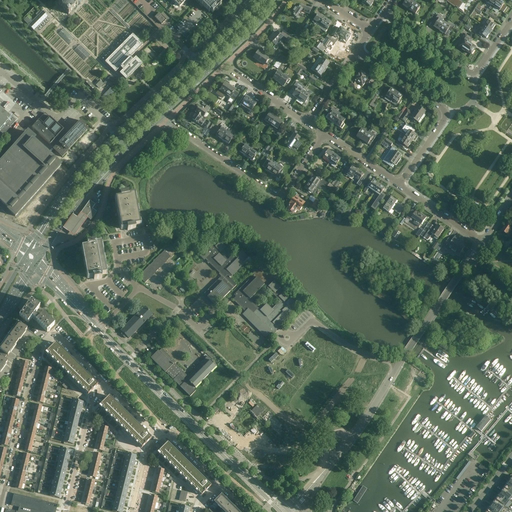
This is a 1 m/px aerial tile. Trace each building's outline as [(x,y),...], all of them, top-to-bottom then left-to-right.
[(68,15),(71,12),(70,12),(76,6),(76,7),(79,4),(82,0),(62,0),(61,2),(60,2),(58,4),(60,7),(61,6),(66,12),(68,15)] [(219,0),(196,0),(209,12),(210,11),(212,13),(215,11),(216,12),(220,8),(219,7),(221,4),(219,2),(220,1),(219,0)] [(409,10),(414,3),(410,0),(407,0),(403,6),(409,10)] [(448,0),(447,2),(458,10),(461,12),(468,0),(448,0)] [(488,0),(487,2),(489,3),(491,5),(489,9),(492,11),(494,8),(499,0),(488,0)] [(505,3),(500,0),(499,0),(494,8),(499,12),(500,11),(503,13),(507,8),(504,5),(505,3)] [(414,3),(409,10),(416,15),(421,7),(414,3)] [(311,10),(308,9),(303,7),(301,5),(299,8),(296,6),(290,14),(296,18),(300,11),(309,14),(311,10)] [(28,26),(34,31),(48,17),(43,11),(41,13),(39,11),(36,15),(38,16),(33,21),(31,19),(30,20),(27,17),(24,20),(29,25),(28,26)] [(159,13),(154,18),(161,25),(166,20),(159,13)] [(317,28),(324,18),(323,18),(321,16),(320,16),(318,14),(312,22),(315,24),(314,26),(317,28)] [(440,31),(445,23),(442,21),(444,20),(441,18),(442,17),(439,15),(435,21),(438,23),(434,27),(440,31)] [(317,28),(316,30),(318,31),(320,29),(325,32),(331,23),(324,18),(317,28)] [(483,27),(490,32),(495,25),(488,21),(483,27)] [(445,23),(440,31),(445,35),(449,30),(451,32),(455,26),(452,24),(451,25),(449,24),(448,25),(445,23)] [(479,29),(476,34),(481,38),(482,36),(486,38),(490,32),(483,27),(481,31),(479,29)] [(332,36),(329,40),(335,44),(337,40),(339,38),(340,39),(340,40),(346,44),(349,40),(348,39),(349,36),(345,33),(345,32),(341,30),(340,29),(339,31),(337,29),(332,36)] [(271,43),(272,44),(273,44),(275,46),(281,39),(283,40),(282,40),(287,44),(291,39),(282,33),(280,36),(277,32),(269,41),(271,43)] [(143,45),(133,35),(132,35),(117,51),(115,52),(105,62),(115,73),(116,72),(119,75),(120,74),(126,81),(130,77),(132,80),(141,71),(139,68),(142,65),(136,58),(132,61),(129,58),(143,45)] [(472,40),(471,40),(465,36),(463,39),(465,40),(460,47),(463,49),(462,50),(465,52),(466,51),(472,55),(476,48),(469,44),(472,40)] [(319,51),(314,47),(312,46),(311,48),(312,49),(312,50),(317,54),(319,51)] [(258,52),(254,58),(255,59),(254,60),(256,61),(257,61),(264,65),(265,64),(267,65),(272,58),(262,51),(260,54),(258,52)] [(273,51),(270,54),(277,59),(280,56),(273,51)] [(315,63),(324,70),(329,64),(319,57),(315,63)] [(298,63),(296,66),(305,72),(307,69),(298,63)] [(324,70),(315,63),(310,69),(320,76),(324,70)] [(278,83),(283,75),(277,72),(276,71),(273,74),(275,76),(272,79),(278,83)] [(357,85),(358,83),(363,87),(365,83),(366,84),(370,87),(374,81),(370,78),(369,77),(361,72),(355,81),(354,81),(353,82),(351,81),(349,85),(355,89),(358,86),(357,85)] [(283,75),(278,83),(283,87),(286,83),(288,84),(290,81),(288,80),(289,79),(283,75)] [(113,83),(118,89),(123,84),(117,78),(113,83)] [(101,94),(88,80),(85,82),(99,96),(101,94)] [(94,84),(99,89),(101,87),(102,87),(107,82),(106,81),(103,84),(99,80),(94,84)] [(230,98),(235,90),(226,84),(225,87),(224,86),(220,91),(230,98)] [(298,99),(303,91),(298,88),(297,89),(295,88),(293,91),(295,92),(292,95),(298,99)] [(391,103),(397,93),(392,89),(389,93),(388,92),(385,95),(387,96),(385,99),(391,103)] [(303,91),(298,99),(305,104),(310,96),(303,91)] [(397,93),(391,103),(398,108),(402,101),(400,100),(403,97),(397,93)] [(249,110),(247,113),(251,116),(257,107),(254,105),(255,104),(247,98),(242,105),(249,110)] [(225,113),(228,115),(234,107),(231,105),(225,113)] [(197,110),(195,113),(196,113),(202,117),(203,118),(207,112),(210,108),(206,106),(204,110),(203,109),(202,108),(199,107),(199,108),(198,107),(196,109),(197,110)] [(0,142),(5,137),(4,135),(9,129),(11,127),(16,121),(7,113),(1,108),(0,107),(0,142)] [(407,109),(400,119),(405,123),(409,117),(415,121),(419,123),(419,122),(421,119),(420,118),(425,112),(426,112),(419,107),(414,114),(411,112),(407,109)] [(334,124),(339,116),(341,114),(333,108),(326,118),(328,119),(327,119),(332,122),(332,121),(334,123),(334,124)] [(401,112),(397,117),(396,116),(394,120),(395,120),(395,121),(397,123),(397,121),(398,122),(400,119),(404,114),(401,112)] [(50,145),(64,130),(45,113),(31,128),(50,145)] [(196,113),(192,119),(201,125),(202,126),(204,123),(203,123),(203,122),(204,123),(206,120),(205,120),(206,120),(203,118),(202,117),(196,113)] [(265,121),(271,125),(276,118),(270,114),(267,118),(265,117),(262,121),(264,123),(265,121)] [(345,120),(346,120),(339,116),(334,124),(340,128),(342,129),(345,125),(343,124),(345,120)] [(276,118),(271,125),(277,129),(275,131),(278,133),(277,134),(280,136),(284,130),(279,127),(282,122),(276,118)] [(60,144),(59,144),(53,150),(62,158),(68,152),(67,151),(77,141),(87,131),(83,128),(85,126),(81,121),(79,124),(69,135),(60,144)] [(214,126),(208,121),(204,127),(210,132),(214,126)] [(407,134),(405,137),(412,142),(416,136),(413,133),(415,130),(416,130),(404,122),(403,122),(407,124),(402,131),(407,134)] [(222,140),(227,133),(221,128),(216,136),(222,140)] [(288,146),(287,147),(290,149),(290,148),(291,148),(292,146),(298,150),(302,144),(298,141),(300,138),(297,136),(296,128),(292,129),(292,135),(293,136),(286,145),(288,146)] [(363,141),(368,133),(362,129),(362,130),(360,129),(358,132),(360,133),(357,137),(363,141)] [(368,133),(363,141),(370,146),(376,136),(369,132),(368,133)] [(40,189),(61,166),(39,146),(39,147),(33,141),(35,139),(28,133),(4,159),(0,163),(0,171),(4,175),(13,165),(28,178),(40,189)] [(227,133),(222,140),(228,145),(233,137),(227,133)] [(382,141),(385,143),(391,147),(393,143),(387,139),(388,138),(386,136),(382,141)] [(402,149),(404,146),(408,148),(412,142),(405,137),(403,140),(400,138),(399,139),(398,140),(398,141),(396,145),(402,149)] [(242,144),(239,147),(242,149),(240,152),(246,157),(251,150),(244,145),(242,144)] [(270,147),(267,145),(261,154),(264,156),(267,151),(270,147)] [(273,149),(270,147),(267,151),(268,152),(265,156),(267,158),(273,149)] [(384,153),(380,159),(384,162),(391,167),(393,168),(395,166),(397,162),(398,163),(402,158),(401,157),(402,156),(399,154),(400,153),(393,148),(391,152),(388,155),(384,153)] [(251,150),(246,157),(252,161),(257,154),(251,150)] [(330,162),(335,155),(328,151),(324,158),(330,162)] [(330,162),(329,163),(332,165),(332,166),(335,168),(341,159),(337,156),(336,155),(335,154),(335,155),(330,162)] [(267,160),(262,167),(265,169),(265,170),(270,173),(276,166),(277,164),(274,162),(273,164),(270,162),(267,160)] [(0,171),(0,207),(2,209),(1,210),(4,212),(6,214),(8,211),(15,217),(40,189),(28,178),(13,165),(4,175),(0,171)] [(276,166),(270,173),(276,177),(278,179),(281,175),(280,174),(283,171),(281,170),(276,166)] [(353,179),(354,178),(358,171),(353,167),(351,170),(349,169),(344,175),(347,177),(348,176),(353,179)] [(358,171),(354,178),(359,181),(357,184),(360,186),(364,179),(362,178),(364,175),(358,171)] [(309,183),(316,188),(320,183),(313,177),(311,179),(309,182),(309,183)] [(374,192),(379,185),(374,181),(372,184),(369,182),(365,189),(363,191),(366,193),(369,188),(374,192)] [(317,189),(316,188),(309,183),(305,189),(308,191),(308,192),(310,194),(311,193),(313,195),(317,189)] [(380,196),(373,205),(373,206),(377,208),(385,196),(384,195),(382,193),(383,191),(385,189),(379,185),(374,192),(379,196),(380,196)] [(127,231),(136,230),(135,226),(140,225),(134,195),(129,196),(128,193),(120,194),(121,198),(116,198),(121,229),(127,228),(127,231)] [(287,209),(290,211),(293,213),(296,209),(299,211),(304,203),(295,196),(289,204),(290,204),(287,209)] [(309,200),(314,203),(314,204),(320,207),(322,205),(316,200),(316,199),(311,196),(309,200)] [(389,213),(392,209),(396,211),(395,212),(400,215),(405,207),(400,204),(400,205),(396,203),(397,201),(392,197),(390,199),(389,198),(386,203),(387,204),(383,209),(389,213)] [(89,201),(81,213),(88,218),(87,218),(89,220),(90,221),(97,212),(96,211),(96,210),(92,208),(95,204),(89,200),(89,201)] [(412,210),(407,218),(411,221),(413,218),(415,220),(413,224),(419,228),(421,224),(422,225),(427,218),(416,211),(415,212),(412,210)] [(73,214),(63,228),(66,231),(72,235),(74,236),(86,220),(87,218),(80,213),(79,215),(77,217),(76,217),(73,214)] [(502,232),(504,233),(507,236),(510,232),(509,231),(511,229),(508,226),(511,221),(509,220),(504,226),(505,227),(502,232)] [(432,235),(434,236),(434,237),(437,240),(444,229),(438,225),(436,229),(434,227),(431,225),(428,230),(425,229),(420,236),(423,237),(423,238),(428,241),(428,240),(432,235)] [(451,250),(453,249),(456,251),(457,250),(460,253),(461,252),(462,251),(465,247),(462,246),(463,244),(462,243),(457,239),(457,240),(455,238),(452,242),(448,239),(444,245),(451,250)] [(207,247),(199,255),(204,260),(205,259),(209,263),(219,274),(220,273),(222,276),(224,274),(227,276),(228,274),(229,275),(228,277),(230,279),(231,278),(232,276),(234,275),(244,264),(243,263),(248,257),(242,251),(241,252),(239,250),(237,252),(239,254),(238,255),(236,257),(233,255),(228,260),(220,253),(226,247),(218,239),(217,240),(212,245),(213,245),(209,249),(207,247)] [(94,280),(102,279),(101,276),(106,275),(101,244),(95,245),(95,242),(86,244),(87,247),(82,248),(88,278),(93,277),(94,280)] [(166,261),(170,257),(171,258),(171,257),(164,251),(160,255),(160,256),(154,262),(153,262),(154,262),(150,266),(149,266),(143,273),(143,272),(143,273),(139,277),(145,283),(149,279),(155,272),(156,273),(156,272),(160,268),(166,262),(167,262),(166,261)] [(204,293),(204,294),(205,294),(206,294),(208,296),(207,297),(216,306),(217,306),(216,306),(230,292),(231,291),(232,291),(232,290),(237,285),(230,279),(228,277),(229,275),(228,274),(227,276),(224,274),(222,276),(221,277),(204,293)] [(271,337),(276,332),(275,331),(277,328),(278,329),(289,318),(288,316),(293,311),(291,309),(296,304),(284,291),(283,293),(279,289),(280,288),(273,281),(267,288),(280,301),(272,309),(267,304),(260,310),(249,300),(264,285),(257,277),(251,283),(249,280),(234,295),(236,297),(233,300),(245,312),(242,315),(265,338),(268,335),(271,337)] [(25,309),(19,317),(27,323),(28,323),(32,318),(34,315),(39,307),(31,301),(25,309)] [(145,307),(121,331),(123,333),(121,335),(125,339),(127,337),(129,339),(152,315),(145,307)] [(47,332),(54,325),(43,314),(39,319),(34,315),(32,318),(36,321),(47,332)] [(19,317),(16,321),(18,322),(24,326),(27,323),(19,317)] [(18,322),(8,335),(14,340),(17,342),(27,329),(24,326),(24,327),(18,322)] [(166,342),(169,345),(173,340),(180,333),(178,330),(168,340),(166,342)] [(0,346),(0,349),(2,351),(4,353),(7,355),(7,356),(17,342),(14,340),(8,335),(4,341),(0,346)] [(55,343),(47,352),(50,355),(49,356),(52,359),(53,358),(55,360),(54,361),(57,364),(58,363),(60,365),(59,366),(62,369),(63,368),(65,370),(64,371),(88,395),(98,385),(76,364),(72,360),(71,359),(67,355),(66,354),(62,350),(55,343)] [(307,343),(305,346),(313,352),(315,349),(311,346),(307,343)] [(187,377),(184,373),(174,364),(175,363),(162,349),(159,352),(158,351),(150,359),(151,360),(151,359),(154,362),(157,364),(156,364),(157,365),(159,367),(162,369),(162,370),(164,372),(165,373),(166,373),(173,380),(173,381),(173,380),(180,387),(182,389),(183,390),(183,389),(185,392),(187,394),(187,395),(188,394),(190,396),(190,397),(195,391),(193,389),(195,388),(201,382),(200,382),(201,382),(202,380),(203,380),(208,375),(208,374),(209,374),(210,373),(210,372),(216,367),(211,362),(212,361),(207,357),(187,377)] [(269,363),(266,365),(271,376),(274,374),(269,363)] [(408,384),(404,392),(413,397),(418,389),(417,389),(423,381),(429,370),(420,365),(414,375),(409,384),(408,384)] [(288,370),(285,373),(292,379),(294,376),(288,370)] [(109,397),(100,405),(103,408),(102,409),(105,412),(106,411),(108,413),(107,414),(110,417),(111,416),(113,418),(112,419),(116,423),(117,421),(119,423),(117,424),(141,448),(151,438),(130,417),(125,413),(125,412),(120,408),(120,407),(115,403),(109,397)] [(258,405),(251,411),(257,418),(265,410),(262,408),(261,408),(258,405)] [(490,419),(492,417),(488,414),(486,416),(477,427),(481,431),(491,420),(490,419)] [(45,447),(42,447),(42,449),(44,450),(46,444),(43,443),(37,441),(37,444),(45,446),(45,447)] [(167,443),(159,451),(162,454),(160,455),(164,459),(165,457),(167,459),(166,460),(169,464),(170,463),(172,465),(171,466),(174,469),(175,468),(177,470),(176,471),(201,496),(211,486),(189,464),(184,459),(183,459),(179,454),(178,453),(174,449),(167,443)] [(366,490),(363,488),(353,500),(357,503),(366,490)] [(503,493),(502,494),(501,495),(509,500),(510,501),(511,498),(511,493),(505,488),(502,492),(503,493)] [(18,511),(6,509),(5,511),(55,511),(58,505),(14,494),(11,506),(19,508),(18,511)] [(510,501),(509,500),(501,495),(500,497),(499,496),(496,500),(506,507),(510,501)] [(221,496),(214,502),(223,511),(230,505),(225,500),(226,499),(224,498),(223,498),(221,496)] [(492,506),(499,511),(501,511),(506,507),(496,500),(493,504),(494,504),(492,506)]
